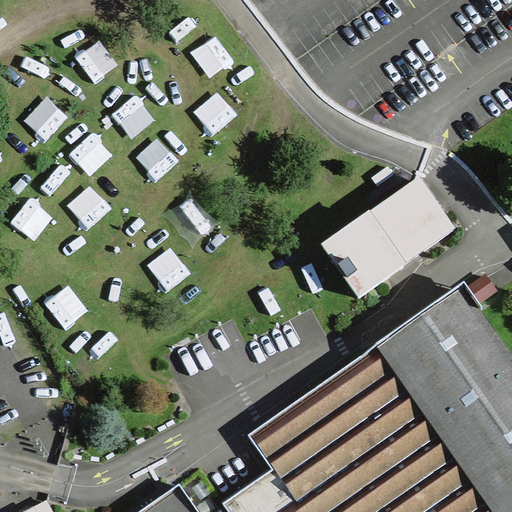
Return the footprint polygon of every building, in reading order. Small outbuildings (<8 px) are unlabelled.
[(334,262),(357,295),(359,298),(403,267),(402,266),(453,230),(419,182),(418,183),(410,171),(370,199),(378,211),(324,248),(334,262)] [(485,277),(467,289),(476,304),(495,291),(485,277)] [(511,511),(511,361),(463,292),(380,350),(251,440),(274,474),(295,504),(282,511),(511,511)] [(282,511),(295,504),(274,474),(227,507),(230,511),(282,511)] [(197,511),(181,489),(147,511),(197,511)] [(33,509),(35,511),(51,511),(46,501),(33,509)]
